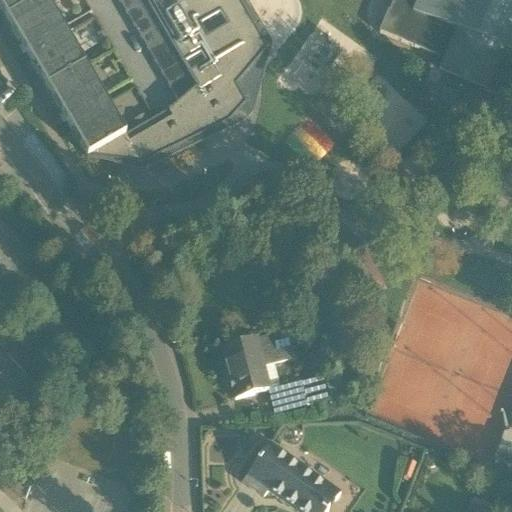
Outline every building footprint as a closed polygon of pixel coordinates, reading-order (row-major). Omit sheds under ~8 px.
[(0,0),(0,13),(5,21),(40,0),(0,0)] [(40,0),(5,21),(46,91),(83,69),(42,0),(40,0)] [(142,0),(194,88),(177,103),(169,110),(124,138),(87,160),(143,173),(245,122),(251,115),(269,45),(241,0),(142,0)] [(115,0),(177,103),(194,88),(142,0),(115,0)] [(387,12),(378,34),(438,58),(432,72),(443,76),(446,83),(456,91),(463,94),(470,95),(482,93),(482,92),(507,102),(511,91),(511,0),(392,0),(387,12)] [(46,91),(87,160),(124,138),(83,69),(46,91)] [(328,222),(321,224),(331,254),(338,250),(328,222)] [(366,296),(385,289),(370,244),(351,251),(366,296)] [(89,348),(50,309),(35,323),(74,362),(89,348)] [(64,359),(30,326),(3,353),(37,386),(64,359)] [(286,335),(221,352),(234,403),(266,395),(273,418),(306,410),(305,408),(327,403),(329,408),(345,404),(344,398),(349,397),(342,375),(280,390),(273,367),(294,361),(286,335)] [(505,429),(492,460),(511,467),(511,406),(503,428),(505,429)] [(269,445),(241,484),(263,499),(266,494),(292,511),(327,511),(340,495),(269,445)] [(473,500),(467,511),(487,511),(490,506),(473,500)]
